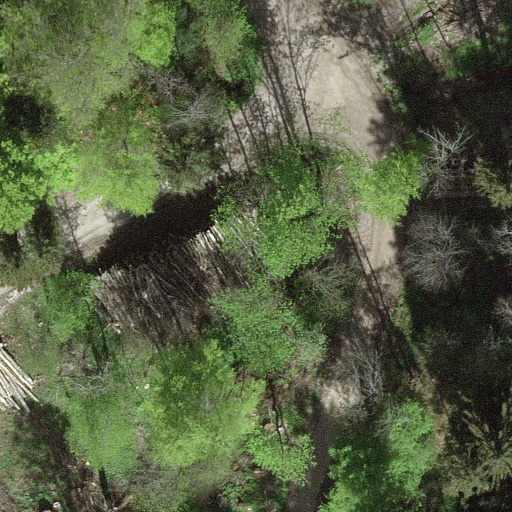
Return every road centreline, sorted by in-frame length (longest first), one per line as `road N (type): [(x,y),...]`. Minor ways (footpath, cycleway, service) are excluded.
road 1 (track): [(0,297),(345,73),(279,0)]
road 2 (track): [(345,73),(384,155),(393,231),(303,511)]
